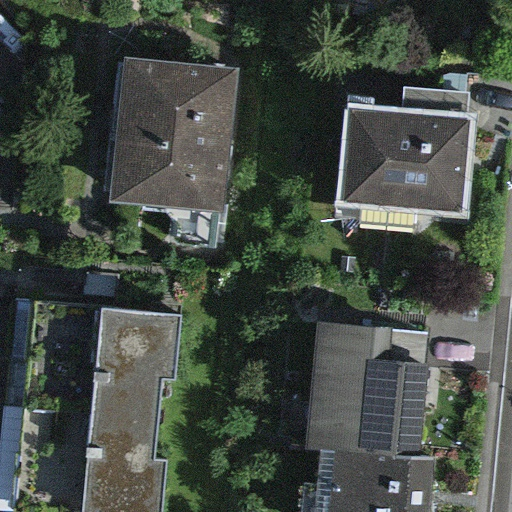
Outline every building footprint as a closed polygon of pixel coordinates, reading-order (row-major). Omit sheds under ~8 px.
[(229,76),(130,66),(116,193),(216,203),(229,76)] [(361,112),(351,199),(464,211),(473,125),(361,112)] [(92,409),(101,311),(21,304),(12,402),(92,409)] [(92,409),(157,415),(161,374),(171,375),(177,318),(101,311),(92,409)] [(326,446),(413,453),(420,367),(384,364),(387,331),(324,326),(315,445),(326,446)] [(2,507),(59,511),(82,511),(92,409),(12,402),(2,507)] [(92,409),(82,511),(160,511),(165,459),(153,458),(157,415),(92,409)] [(413,453),(326,446),(320,511),(424,511),(429,454),(413,453)]
